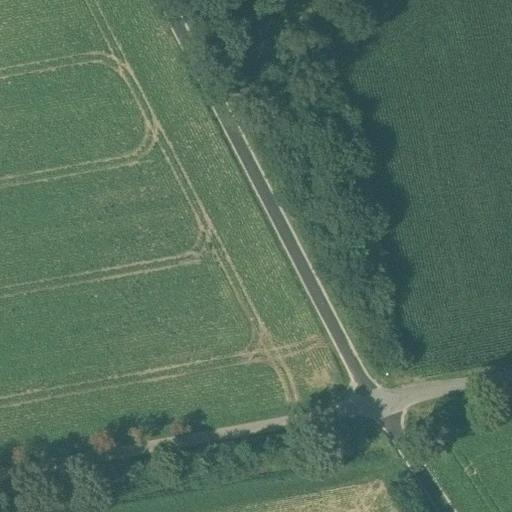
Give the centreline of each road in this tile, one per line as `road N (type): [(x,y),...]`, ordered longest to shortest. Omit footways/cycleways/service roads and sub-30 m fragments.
road 1 (unclassified): [(154,0),(373,394)]
road 2 (unclassified): [(0,462),(373,394)]
road 3 (unclassified): [(373,394),(511,365)]
road 4 (unclassified): [(373,394),(448,511)]
